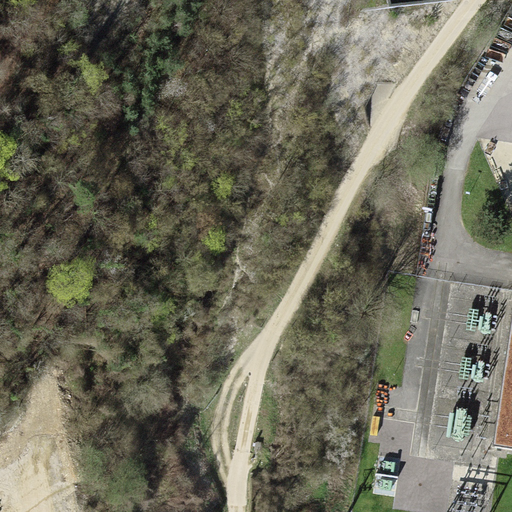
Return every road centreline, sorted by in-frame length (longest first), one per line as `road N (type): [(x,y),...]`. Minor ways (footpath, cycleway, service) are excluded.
road 1 (track): [(472,0),(361,158),(266,347),(238,511)]
road 2 (motorway): [(0,63),(265,0)]
road 3 (track): [(272,335),(237,369),(218,429),(239,503)]
